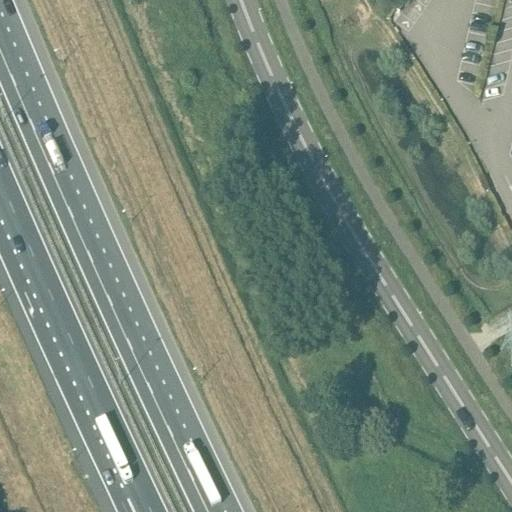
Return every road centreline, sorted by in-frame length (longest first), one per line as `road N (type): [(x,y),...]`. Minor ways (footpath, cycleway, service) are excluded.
road 1 (tertiary): [(511,473),(351,223),(240,0)]
road 2 (motorway): [(209,511),(0,49)]
road 3 (motorway): [(0,172),(139,487)]
